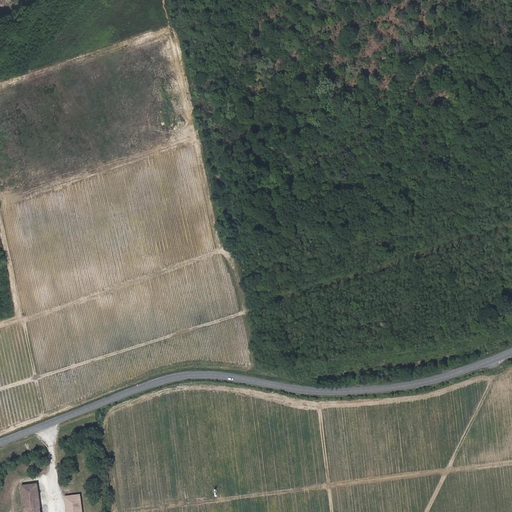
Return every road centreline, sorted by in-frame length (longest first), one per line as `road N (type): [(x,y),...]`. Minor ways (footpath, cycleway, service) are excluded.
road 1 (tertiary): [(0,443),(170,378),(210,375),(317,392),(379,388),(451,376),(511,351)]
road 2 (track): [(490,378),(431,395),(317,405),(195,386),(156,392),(105,418),(114,511)]
road 3 (track): [(490,378),(426,511)]
